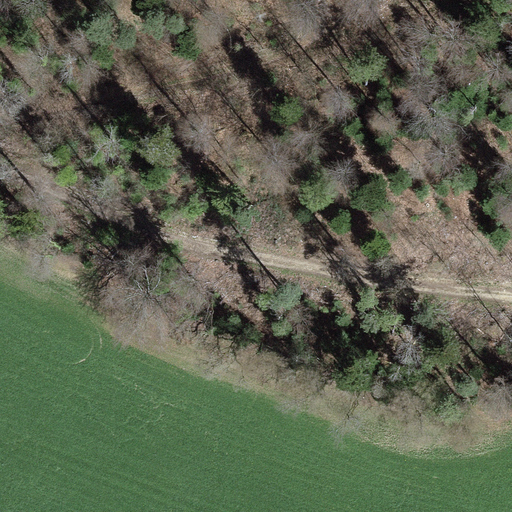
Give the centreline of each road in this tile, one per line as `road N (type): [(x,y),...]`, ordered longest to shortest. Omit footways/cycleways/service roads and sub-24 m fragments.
road 1 (track): [(511,295),(341,276),(176,245),(0,167)]
road 2 (track): [(0,120),(293,46)]
